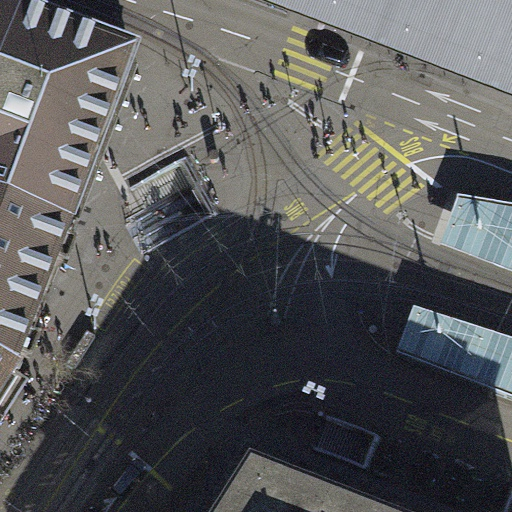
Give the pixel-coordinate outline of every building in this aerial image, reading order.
[(511,0),(219,0),(391,66),(511,111),(511,0)] [(247,12),(219,1),(208,29),(237,40),(247,12)] [(0,209),(72,237),(82,209),(137,67),(17,22),(14,30),(0,19),(0,209)] [(511,276),(511,208),(458,199),(440,248),(511,276)] [(19,374),(72,237),(0,209),(0,367),(16,376),(19,374)] [(511,401),(511,342),(414,311),(397,357),(511,401)] [(0,402),(16,376),(0,367),(0,402)] [(371,511),(245,463),(213,511),(371,511)]
